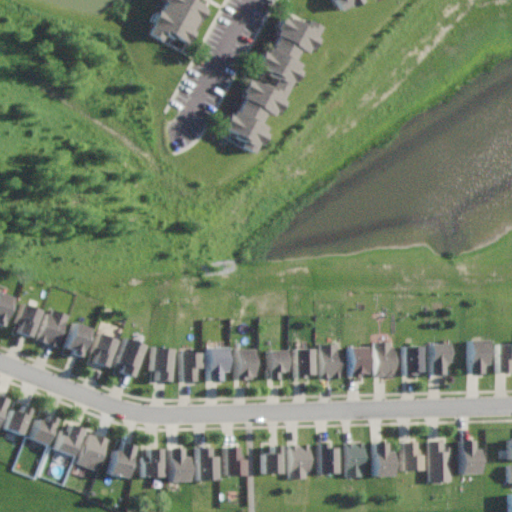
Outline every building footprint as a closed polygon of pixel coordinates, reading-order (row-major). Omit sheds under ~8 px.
[(196,0),(195,2),(206,8),(200,20),(198,19),(192,29),(194,29),(187,43),(173,36),(172,38),(165,34),(162,40),(148,33),(153,22),(151,21),(157,10),(160,11),(165,1),(162,0),(196,0)] [(359,0),(350,5),(349,3),(338,9),(333,0),(359,0)] [(221,125),(228,113),(230,114),(233,109),(235,110),(242,97),(240,95),(242,90),(240,89),(246,78),(249,80),(250,77),(261,83),(262,81),(271,86),(276,77),(266,71),(266,70),(257,65),(258,63),(255,61),(262,49),(265,51),(268,46),(270,47),(277,34),(274,33),(277,28),(274,27),(281,15),(284,17),(285,15),(295,20),(297,18),(306,23),(308,18),(320,25),(315,35),(318,37),(313,47),(309,46),(306,51),(299,47),(293,58),(300,62),(298,67),(301,69),(295,81),(291,79),(281,98),(285,100),(278,111),(274,109),(271,115),(264,111),(258,122),(265,126),(263,130),(265,132),(260,142),(257,141),(251,152),(237,144),(240,140),(230,135),(231,133),(223,128),(223,126),(221,125)] [(0,290),(10,294),(0,320),(0,290)] [(37,308),(27,334),(15,329),(18,321),(13,319),(14,315),(19,301),(37,308)] [(50,309),(65,315),(53,346),(46,343),(47,342),(44,341),(44,342),(35,339),(45,313),(48,314),(50,309)] [(88,327),(78,354),(71,351),(72,349),(63,345),(72,321),(88,327)] [(113,339),(104,364),(91,359),(93,352),(89,351),(96,332),(113,339)] [(143,343),(132,375),(118,370),(119,366),(113,364),(123,336),(143,343)] [(479,373),(465,373),(465,339),(485,339),(485,367),(479,367),(479,373)] [(388,341),(388,346),(393,346),(393,374),(384,374),(384,373),(381,373),(381,375),(373,375),(373,341),(388,341)] [(333,342),(333,348),(338,348),(339,376),(330,376),(329,375),(327,375),(327,377),(318,377),(317,343),(333,342)] [(445,343),(445,364),(440,364),(440,374),(427,374),(427,343),(445,343)] [(507,372),(494,372),(493,343),(511,343),(511,363),(507,363),(507,372)] [(420,372),(410,373),(410,374),(402,374),(401,346),(419,345),(420,372)] [(169,348),(166,380),(152,379),(153,370),(147,370),(149,346),(169,348)] [(365,373),(356,373),(356,376),(347,376),(347,347),(365,346),(365,373)] [(217,380),(204,380),(204,347),(222,347),(222,370),(217,371),(217,380)] [(249,348),(249,379),(232,379),(232,348),(249,348)] [(311,373),(303,373),(303,377),(293,377),(293,349),(311,348),(311,373)] [(274,378),(265,378),(265,349),(283,349),(283,370),(280,370),(280,371),(274,371),(274,378)] [(198,352),(197,370),(192,370),(192,379),(178,379),(178,351),(198,352)] [(29,408),(18,433),(2,426),(9,408),(17,411),(20,405),(29,408)] [(53,418),(43,444),(26,437),(34,417),(42,420),(44,415),(53,418)] [(79,428),(68,454),(51,447),(59,428),(63,430),(66,423),(79,428)] [(94,435),(94,433),(106,438),(94,469),(74,461),(81,444),(83,445),(88,432),(94,435)] [(469,439),(469,449),(475,449),(476,472),(457,472),(456,440),(469,439)] [(427,481),(426,440),(442,440),(442,446),(448,446),(449,480),(427,481)] [(132,444),(124,476),(105,472),(111,448),(116,449),(118,441),(132,444)] [(413,449),(418,449),(419,469),(400,469),(399,441),(413,441),(413,449)] [(362,469),(360,469),(360,475),(345,476),(344,442),(362,442),(362,469)] [(385,451),(390,450),(391,474),(373,475),(371,442),(384,442),(385,451)] [(308,471),(304,471),(304,477),(289,477),(287,444),(307,443),(308,471)] [(325,447),(334,447),(335,472),(317,472),(316,444),(325,444),(325,447)] [(279,472),(261,472),(261,453),(269,453),(269,445),(279,445),(279,472)] [(207,455),(212,455),(213,479),(194,479),(193,447),(206,446),(207,455)] [(237,454),(243,454),(243,474),(223,474),(223,446),(237,446),(237,454)] [(157,447),(157,476),(138,476),(139,456),(144,456),(144,447),(157,447)] [(179,456),(185,456),(185,480),(166,480),(165,447),(179,447),(179,456)]
